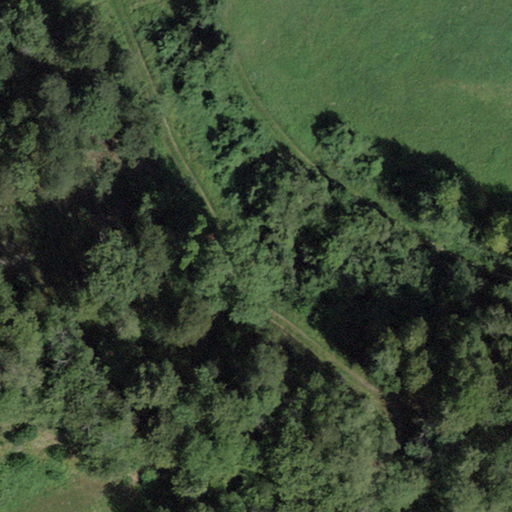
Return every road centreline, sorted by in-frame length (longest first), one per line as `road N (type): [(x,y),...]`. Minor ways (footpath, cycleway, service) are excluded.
road 1 (track): [(120,0),(136,64),(183,181),(214,220),(223,264),(392,407),(398,432),(390,452),(328,511)]
road 2 (track): [(511,266),(357,200),(283,131),(235,65),(211,0)]
